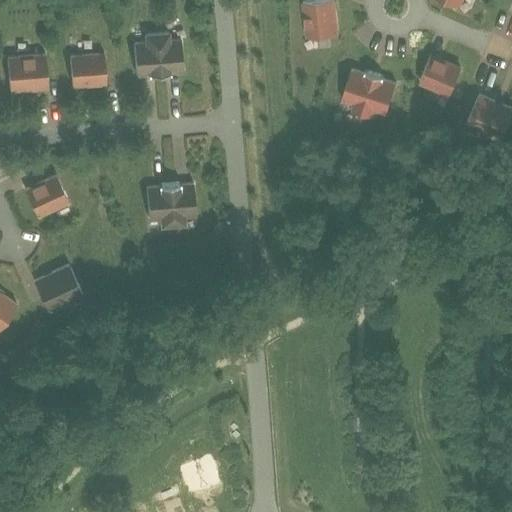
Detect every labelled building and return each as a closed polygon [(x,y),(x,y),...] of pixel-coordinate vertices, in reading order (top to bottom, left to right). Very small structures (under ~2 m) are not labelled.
[(310,37),(345,32),(340,0),(317,0),(305,2),(310,37)] [(162,34),(164,73),(187,71),(185,43),(172,43),(172,33),(162,34)] [(138,46),(138,74),(164,73),(162,34),(151,34),(151,46),(138,46)] [(71,44),(71,75),(109,74),(108,43),(71,44)] [(9,47),(10,80),(50,79),(49,46),(9,47)] [(432,48),(419,79),(454,95),(468,64),(432,48)] [(353,66),(343,101),(389,113),(398,78),(353,66)] [(511,101),(486,88),(466,124),(503,143),(511,125),(511,101)] [(21,186),(35,210),(65,194),(52,168),(21,186)] [(193,170),(172,171),(172,213),(181,213),(181,201),(194,200),(193,170)] [(172,171),(146,171),(147,202),(160,202),(161,213),(172,213),(172,171)] [(69,254),(32,273),(48,304),(85,284),(69,254)] [(0,319),(16,297),(0,285),(0,319)]
